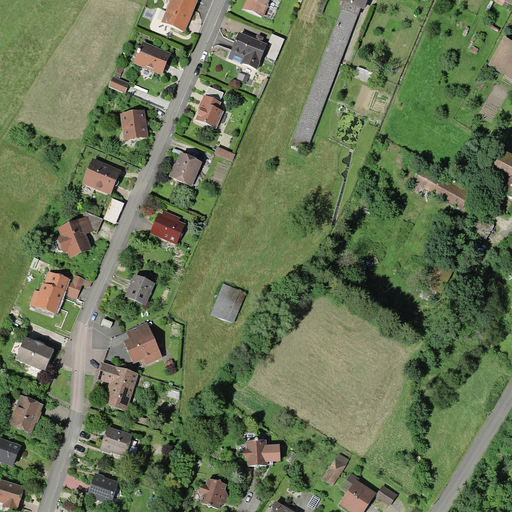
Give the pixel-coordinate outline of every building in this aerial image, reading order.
[(511,0),(495,0),(511,9),(511,0)] [(263,7),(249,1),(245,11),(259,17),(263,7)] [(161,25),(179,33),(184,20),(189,10),(171,2),(161,25)] [(357,7),(343,2),(329,41),(343,46),(357,7)] [(231,52),(244,57),(246,58),(243,65),(255,70),(265,46),(238,35),(231,52)] [(343,46),(329,41),(323,55),(337,60),(343,46)] [(488,67),(511,80),(511,46),(503,41),(488,67)] [(164,65),(167,57),(141,46),(138,52),(137,52),(136,54),(137,57),(135,62),(160,73),(164,65)] [(337,60),(323,55),(293,134),(307,139),(337,60)] [(125,85),(112,79),(108,88),(121,94),(125,85)] [(220,103),(204,96),(200,107),(201,107),(200,110),(195,121),(215,129),(222,112),(217,110),(220,103)] [(123,140),(144,137),(143,125),(141,113),(120,117),(123,140)] [(483,169),(492,174),(503,154),(493,149),(483,169)] [(511,158),(503,154),(492,174),(506,181),(499,195),(511,201),(511,158)] [(197,164),(179,156),(174,167),(169,177),(188,185),(197,164)] [(92,184),(91,186),(109,194),(112,185),(116,176),(99,169),(100,166),(91,162),(84,181),(92,184)] [(409,184),(459,212),(466,198),(417,171),(409,184)] [(97,233),(102,220),(85,213),(82,221),(58,230),(62,238),(54,245),(57,251),(63,252),(67,251),(70,257),(89,250),(83,237),(81,233),(85,229),(93,232),(97,233)] [(174,244),(182,225),(160,216),(156,226),(152,236),(174,244)] [(481,243),(490,227),(474,218),(465,234),(481,243)] [(81,233),(83,237),(87,235),(93,232),(85,229),(81,233)] [(423,289),(438,298),(451,275),(435,266),(423,289)] [(43,288),(35,305),(50,313),(55,303),(59,295),(65,283),(53,277),(47,289),(43,288)] [(152,285),(133,277),(130,286),(125,296),(144,304),(152,285)] [(70,286),(65,283),(59,295),(73,302),(83,283),(74,279),(70,286)] [(34,307),(35,305),(43,288),(36,284),(26,303),(34,307)] [(244,293),(228,287),(215,315),(231,322),(244,293)] [(104,328),(107,322),(102,320),(99,326),(104,328)] [(129,340),(148,332),(144,324),(125,332),(129,340)] [(129,340),(123,343),(127,352),(132,363),(143,359),(157,352),(148,332),(129,340)] [(42,374),(51,354),(37,348),(22,341),(14,361),(42,374)] [(157,352),(143,359),(145,365),(160,358),(157,352)] [(137,375),(103,364),(97,380),(107,383),(116,386),(111,403),(126,408),(137,375)] [(37,413),(40,407),(21,399),(10,425),(29,432),(37,413)] [(125,456),(131,437),(107,430),(104,437),(101,448),(125,456)] [(19,449),(0,441),(0,462),(12,467),(16,457),(19,449)] [(258,447),(253,445),(251,448),(244,449),(244,455),(240,461),(245,465),(246,472),(258,471),(265,470),(265,461),(267,461),(269,458),(266,456),(264,456),(264,451),(263,446),(258,447)] [(338,479),(330,473),(321,486),(330,491),(338,479)] [(110,504),(116,484),(95,477),(91,487),(88,497),(110,504)] [(19,489),(0,482),(0,502),(5,504),(4,508),(15,511),(16,507),(17,508),(21,494),(20,493),(18,490),(19,489)] [(226,493),(226,489),(220,487),(220,483),(216,485),(206,482),(204,487),(198,491),(201,497),(198,506),(205,508),(207,511),(209,509),(216,511),(219,504),(224,506),(225,502),(226,499),(226,493)] [(342,493),(348,498),(354,489),(355,487),(349,483),(342,493)] [(354,489),(348,498),(339,510),(341,511),(364,511),(365,511),(372,501),(354,489)] [(393,501),(382,494),(375,503),(387,511),(393,501)]
